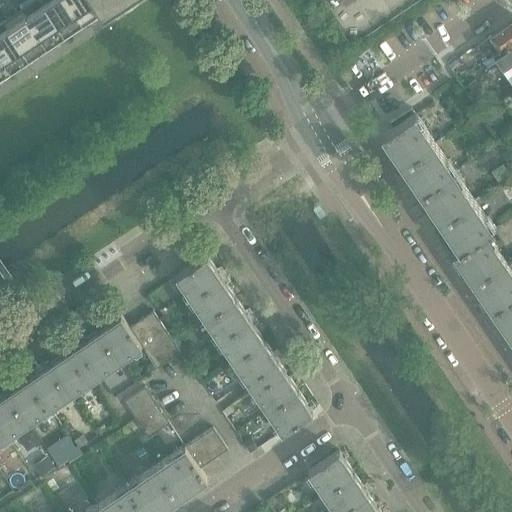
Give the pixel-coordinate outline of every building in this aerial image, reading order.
[(40,0),(35,0),(21,9),(41,39),(50,52),(68,40),(59,28),(40,0)] [(66,0),(40,0),(59,28),(68,40),(86,28),(77,16),(66,0)] [(103,17),(100,13),(101,12),(95,4),(92,0),(66,0),(77,16),(86,28),(103,17)] [(100,13),(103,17),(128,0),(92,0),(95,4),(101,12),(100,13)] [(21,9),(3,21),(23,51),(31,64),(50,52),(41,39),(21,9)] [(511,20),(477,44),(487,59),(493,55),(493,54),(511,40),(511,20)] [(3,21),(0,23),(0,55),(5,63),(13,76),(31,64),(23,51),(3,21)] [(488,68),(484,71),(489,77),(511,61),(511,40),(493,54),(493,55),(487,59),(483,61),(488,68)] [(0,55),(0,84),(13,76),(5,63),(0,55)] [(457,59),(449,64),(453,70),(460,64),(457,59)] [(511,61),(489,77),(493,84),(508,74),(511,80),(511,61)] [(478,81),(469,87),(471,89),(479,84),(478,81)] [(511,91),(503,98),(508,105),(511,101),(511,91)] [(492,102),(483,108),(489,118),(498,111),(492,102)] [(381,135),(459,249),(461,249),(487,232),(493,228),(415,113),(412,108),(390,122),(393,127),(381,135)] [(498,111),(489,118),(493,124),(502,118),(498,111)] [(511,215),(493,228),(505,246),(511,241),(511,215)] [(459,249),(453,254),(511,341),(511,261),(508,264),(487,232),(461,249),(459,249)] [(207,254),(176,275),(282,431),(313,411),(207,254)] [(511,347),(511,341),(453,254),(450,256),(511,347)] [(141,318),(155,339),(167,331),(153,310),(141,318)] [(121,314),(0,395),(0,440),(141,345),(142,345),(129,326),(121,314)] [(129,326),(142,345),(141,345),(143,347),(155,339),(141,318),(129,326)] [(155,339),(169,360),(178,353),(181,352),(167,331),(155,339)] [(155,339),(143,347),(157,368),(169,360),(155,339)] [(206,367),(199,372),(203,378),(210,374),(206,367)] [(123,400),(132,412),(153,398),(145,386),(123,400)] [(132,412),(140,424),(161,410),(153,398),(132,412)] [(161,410),(140,424),(148,436),(169,422),(161,410)] [(213,426),(199,436),(214,458),(228,448),(213,426)] [(83,435),(74,440),(77,445),(79,447),(87,441),(83,435)] [(68,436),(57,443),(70,462),(83,453),(79,447),(77,445),(75,446),(68,436)] [(199,436),(185,445),(200,467),(214,458),(199,436)] [(251,437),(243,442),(249,451),(257,446),(251,437)] [(156,511),(207,478),(200,467),(185,445),(127,484),(146,511),(156,511)] [(349,455),(344,448),(340,451),(339,450),(308,471),(336,511),(381,511),(345,458),(349,455)] [(47,456),(33,465),(41,476),(54,466),(47,456)] [(53,479),(46,484),(52,494),(59,489),(53,479)] [(146,511),(127,484),(85,511),(146,511)]
